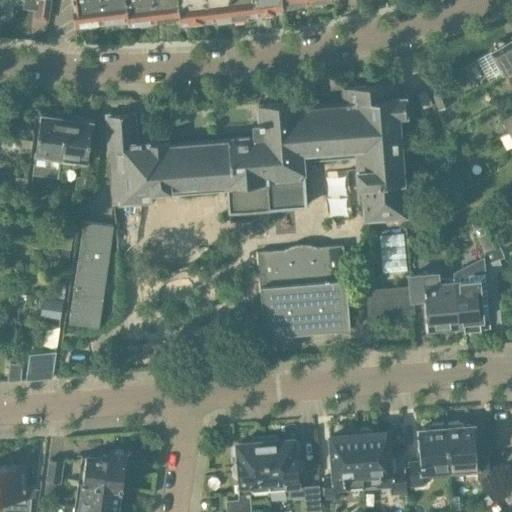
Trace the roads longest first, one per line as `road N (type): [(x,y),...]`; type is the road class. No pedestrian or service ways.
road 1 (residential): [(0,59),(126,68),(226,62),(336,46),(489,0)]
road 2 (residential): [(511,370),(192,395)]
road 3 (residential): [(192,395),(0,409)]
